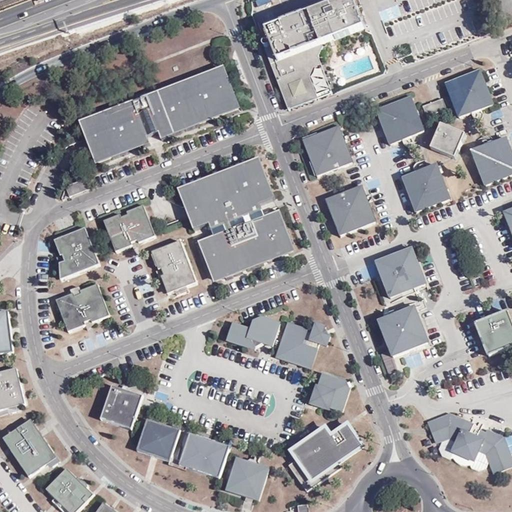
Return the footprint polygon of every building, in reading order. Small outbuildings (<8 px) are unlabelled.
[(259,33),(278,83),(280,82),(290,109),(318,98),(309,77),(314,68),(321,65),(318,57),(322,48),(368,31),(363,17),(359,18),(352,0),(343,0),(281,24),(280,22),(266,27),(267,30),(259,33)] [(89,137),(94,150),(99,163),(134,149),(136,152),(170,138),(169,136),(238,109),(235,100),(238,99),(235,90),(232,91),(224,70),(181,86),(154,97),(153,94),(145,97),(146,100),(136,104),(134,101),(128,104),(129,106),(84,123),(89,137)] [(472,114),(482,110),(493,106),(480,72),(446,85),(460,119),(468,115),(472,114)] [(412,137),(416,136),(424,132),(411,98),(377,111),(390,145),(402,141),(412,137)] [(441,100),(420,107),(424,118),(445,111),(441,100)] [(483,114),(482,110),(472,114),(475,120),(478,118),(478,117),(483,114)] [(437,135),(453,129),(442,125),(437,135)] [(318,177),(328,173),(342,168),(354,163),(340,127),(304,141),(318,177)] [(456,131),(453,129),(437,135),(436,138),(441,153),(446,156),(460,150),(462,147),(456,131)] [(466,135),(456,131),(462,147),(466,135)] [(441,153),(436,138),(431,149),(441,153)] [(485,148),(481,149),(472,153),(485,187),(511,176),(511,153),(507,140),(496,144),(485,148)] [(456,160),(460,150),(446,156),(456,160)] [(212,268),(216,281),(293,251),(281,219),(284,218),(279,210),(274,193),(271,194),(259,162),(182,191),(187,205),(192,217),(195,224),(192,225),(195,232),(199,243),(201,250),(204,249),(212,268)] [(414,171),(415,174),(426,170),(424,165),(419,166),(419,169),(414,171)] [(426,170),(415,174),(403,179),(416,213),(450,200),(438,166),(430,169),(426,170)] [(351,191),(336,196),(327,200),(341,237),(377,223),(363,186),(351,191)] [(144,207),(128,213),(128,216),(122,218),(121,216),(105,222),(117,253),(133,246),(132,244),(138,241),(140,244),(157,237),(144,207)] [(511,210),(503,215),(511,238),(511,210)] [(55,241),(61,256),(63,256),(66,263),(60,265),(61,268),(61,281),(80,274),(96,267),(100,266),(96,255),(100,254),(97,244),(93,246),(88,235),(86,229),(55,241)] [(152,253),(159,271),(162,270),(165,277),(162,277),(169,295),(171,294),(176,292),(188,288),(189,287),(197,284),(181,242),(152,253)] [(401,295),(413,291),(425,286),(411,251),(375,265),(389,300),(401,295)] [(63,256),(61,256),(57,258),(60,265),(66,263),(63,256)] [(162,270),(159,271),(156,272),(159,279),(162,277),(165,277),(162,270)] [(73,295),(66,297),(57,301),(61,313),(67,327),(69,333),(87,326),(86,324),(92,320),(94,324),(95,323),(101,321),(111,317),(98,285),(82,292),(73,295)] [(415,295),(413,291),(401,295),(403,300),(415,295)] [(0,311),(0,352),(15,351),(15,348),(12,348),(11,345),(15,345),(14,338),(10,338),(8,325),(12,324),(10,310),(0,311)] [(427,346),(415,314),(413,310),(401,315),(389,319),(378,324),(391,360),(427,346)] [(387,315),(389,319),(401,315),(399,311),(395,312),(388,315),(387,315)] [(511,349),(511,327),(507,315),(475,327),(488,359),(511,349)] [(228,342),(255,351),(264,345),(272,348),(280,325),(263,319),(254,323),(252,331),(234,324),(228,342)] [(88,330),(94,324),(92,320),(86,324),(87,326),(88,330)] [(288,324),(278,352),(281,353),(284,357),(283,361),(310,371),(317,352),(306,348),(302,346),(307,333),(308,331),(288,324)] [(327,348),(331,339),(325,328),(316,325),(312,335),(310,342),(319,345),(327,348)] [(333,332),(333,330),(325,328),(331,339),(333,332)] [(310,342),(312,335),(307,333),(302,346),(306,348),(308,341),(310,342)] [(317,352),(319,345),(310,342),(308,341),(306,348),(317,352)] [(281,353),(278,352),(276,358),(283,361),(284,357),(281,353)] [(0,414),(10,412),(9,408),(18,406),(26,404),(18,368),(0,371),(0,414)] [(330,409),(342,413),(350,390),(347,384),(323,375),(319,388),(317,387),(311,405),(329,412),(330,409)] [(112,386),(102,419),(132,429),(144,397),(112,386)] [(471,434),(475,425),(450,414),(435,420),(442,441),(442,443),(444,449),(447,453),(450,456),(455,459),(468,465),(470,465),(482,470),(485,469),(486,467),(489,462),(494,474),(511,467),(511,458),(504,438),(488,431),(487,433),(483,439),(477,437),(471,434)] [(165,425),(161,423),(146,418),(145,422),(164,428),(165,425)] [(41,469),(50,463),(57,458),(53,452),(51,454),(44,443),(47,442),(42,435),(39,436),(36,431),(38,430),(32,420),(4,439),(30,477),(41,469)] [(442,441),(435,420),(428,423),(436,443),(442,441)] [(169,461),(170,457),(180,430),(165,425),(164,428),(145,422),(135,449),(169,461)] [(362,449),(347,428),(331,439),(325,430),(291,453),(297,462),(288,467),(306,493),(340,470),(337,466),(362,449)] [(481,430),(477,437),(483,439),(487,433),(481,430)] [(203,440),(203,438),(189,433),(180,460),(178,464),(186,467),(206,474),(207,471),(220,475),(230,447),(222,445),(210,440),(209,440),(208,442),(203,440)] [(51,454),(53,452),(47,443),(47,442),(44,443),(51,454)] [(444,449),(442,443),(439,449),(442,457),(449,460),(450,459),(453,460),(457,463),(460,465),(463,465),(466,465),(468,465),(455,459),(450,456),(447,453),(444,449)] [(178,464),(180,460),(170,457),(169,461),(168,464),(185,470),(186,467),(178,464)] [(249,462),(244,461),(236,458),(225,490),(256,501),(268,469),(260,466),(256,465),(249,462)] [(85,491),(88,488),(88,486),(86,484),(84,482),(81,480),(79,479),(68,468),(47,488),(55,497),(56,498),(65,507),(62,510),(64,511),(77,511),(80,509),(83,508),(86,507),(88,504),(89,501),(92,497),(85,491)] [(95,495),(88,488),(85,491),(92,497),(95,495)] [(56,498),(53,501),(62,510),(65,507),(56,498)]
